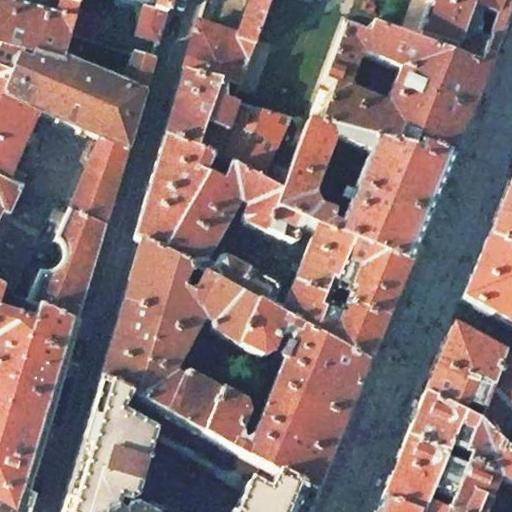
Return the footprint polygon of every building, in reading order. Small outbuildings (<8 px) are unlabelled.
[(54,14),(9,0),(0,0),(0,44),(32,53),(61,61),(63,56),(68,35),(76,10),(78,0),(54,0),(58,1),(54,14)] [(170,0),(115,0),(145,9),(136,36),(157,45),(166,15),(170,0)] [(255,0),(240,41),(252,45),(268,0),(255,0)] [(431,0),(415,47),(476,70),(480,59),(501,0),(431,0)] [(511,0),(501,0),(480,59),(489,62),(502,30),(511,4),(511,0)] [(102,17),(76,10),(68,35),(82,40),(94,43),(102,17)] [(489,62),(480,59),(476,70),(415,47),(400,41),(344,20),(305,125),(415,152),(417,146),(449,159),(470,108),(489,62)] [(240,41),(196,25),(189,48),(182,72),(223,84),(236,88),(252,45),(240,41)] [(82,40),(68,35),(63,56),(76,60),(82,40)] [(0,181),(18,190),(25,176),(12,170),(33,122),(31,121),(35,113),(9,102),(32,53),(0,44),(0,181)] [(119,86),(61,61),(32,53),(9,102),(35,113),(98,140),(125,152),(142,96),(119,86)] [(152,62),(132,55),(119,86),(142,96),(152,62)] [(223,84),(182,72),(171,107),(163,137),(278,194),(305,125),(276,117),(230,105),(217,100),(223,84)] [(305,125),(278,194),(271,211),(405,265),(429,208),(449,159),(417,146),(415,152),(305,125)] [(278,194),(163,137),(146,191),(132,239),(139,243),(237,296),(246,273),(221,260),(216,262),(211,270),(201,264),(237,204),(244,208),(239,220),(242,226),(262,234),(271,211),(278,194)] [(125,152),(98,140),(66,212),(103,228),(116,183),(125,152)] [(511,178),(510,178),(497,211),(485,239),(511,249),(511,178)] [(0,213),(6,216),(18,190),(0,181),(0,213)] [(405,265),(271,211),(262,234),(290,245),(296,243),(301,230),(311,234),(291,286),(382,323),(396,288),(405,265)] [(38,275),(25,303),(74,326),(89,276),(103,228),(66,212),(53,241),(61,256),(54,271),(38,275)] [(460,300),(511,328),(511,249),(485,239),(471,272),(460,300)] [(208,333),(235,347),(253,305),(237,296),(139,243),(118,316),(98,382),(156,414),(198,436),(216,393),(185,376),(179,380),(171,375),(200,322),(204,324),(202,326),(208,333)] [(253,305),(364,366),(375,339),(382,323),(291,286),(280,313),(269,308),(274,295),(272,288),(246,273),(237,296),(253,305)] [(0,511),(18,511),(49,408),(74,326),(25,303),(0,290),(0,511)] [(239,406),(216,393),(198,436),(252,466),(310,497),(339,426),(364,366),(253,305),(235,347),(258,360),(267,356),(273,342),(282,338),(285,339),(286,348),(281,347),(277,356),(282,358),(251,437),(242,434),(248,418),(243,416),(239,406)] [(433,366),(420,397),(457,417),(462,406),(479,413),(499,356),(448,328),(433,366)] [(511,363),(499,356),(479,413),(474,426),(496,449),(505,424),(511,426),(511,363)] [(137,480),(149,438),(156,414),(98,382),(72,470),(59,511),(112,511),(118,502),(125,504),(131,501),(133,492),(143,495),(146,483),(137,480)] [(511,486),(511,463),(496,449),(474,426),(457,417),(420,397),(409,424),(403,440),(442,457),(445,450),(465,457),(462,465),(494,478),(511,486)] [(198,436),(156,414),(149,438),(165,447),(163,450),(205,473),(206,470),(243,489),(252,466),(198,436)] [(480,511),(494,478),(462,465),(442,457),(403,440),(387,477),(377,503),(396,511),(480,511)] [(304,511),(310,497),(252,466),(243,489),(233,511),(304,511)] [(396,511),(377,503),(373,511),(396,511)]
